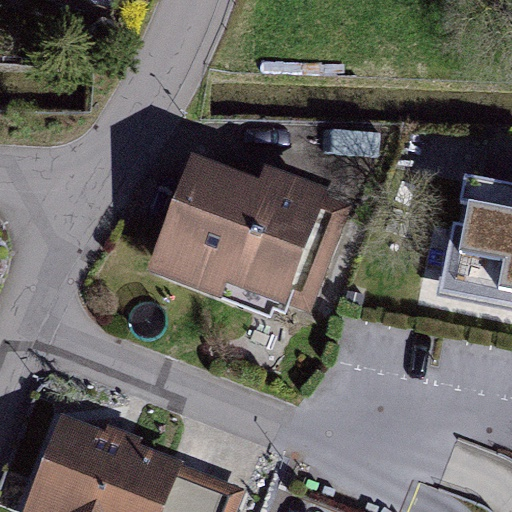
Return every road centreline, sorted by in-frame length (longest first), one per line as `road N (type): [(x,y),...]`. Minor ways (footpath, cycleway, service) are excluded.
road 1 (residential): [(20,339),(284,436),(380,416),(511,436)]
road 2 (residential): [(184,0),(129,131),(78,199)]
road 3 (residential): [(78,199),(20,339)]
